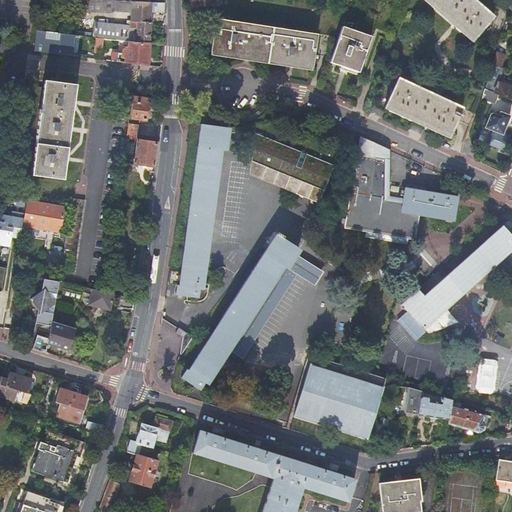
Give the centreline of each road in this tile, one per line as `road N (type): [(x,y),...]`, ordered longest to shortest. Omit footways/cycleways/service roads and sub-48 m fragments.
road 1 (residential): [(511,445),(368,466),(131,389)]
road 2 (secondary): [(131,389),(169,165),(173,81)]
road 3 (residential): [(511,192),(300,96),(240,87)]
road 4 (residential): [(108,73),(80,277)]
road 5 (residential): [(131,389),(0,346)]
road 6 (secondary): [(85,511),(131,389)]
